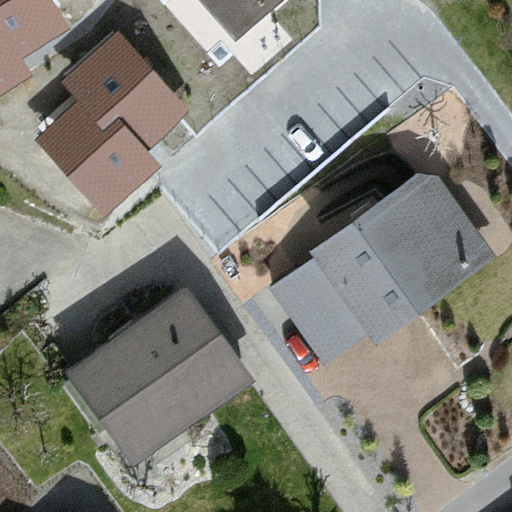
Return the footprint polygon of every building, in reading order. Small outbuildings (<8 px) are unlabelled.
[(65,28),(47,0),(0,0),(0,89),(24,74),(14,60),(65,28)] [(190,0),(231,49),(285,0),(190,0)] [(187,110),(119,36),(66,83),(84,102),(43,139),(106,207),(150,167),(139,154),(187,110)] [(305,266),(268,293),(317,369),(360,336),(369,347),(486,260),(434,182),(410,176),(300,257),(305,266)] [(182,288),(57,379),(124,469),(249,388),(182,288)]
